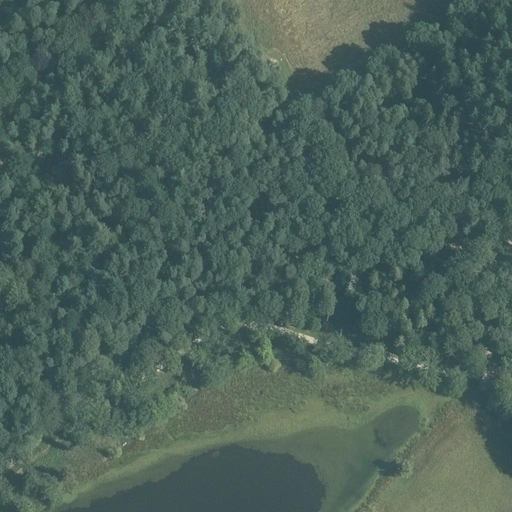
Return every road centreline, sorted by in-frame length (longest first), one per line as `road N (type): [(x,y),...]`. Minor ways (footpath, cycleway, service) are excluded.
road 1 (track): [(504,378),(234,325),(99,394),(0,380)]
road 2 (track): [(280,156),(313,207),(441,280),(511,389)]
